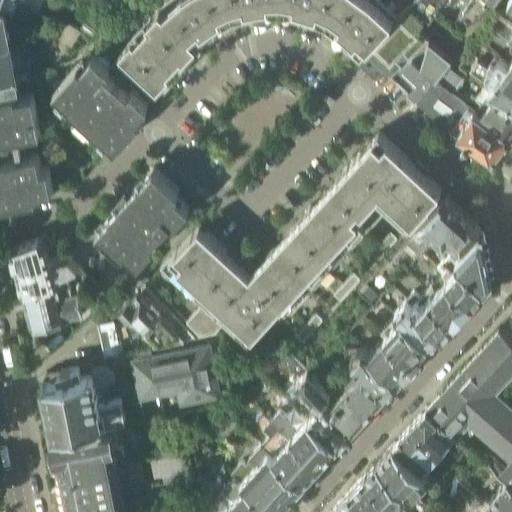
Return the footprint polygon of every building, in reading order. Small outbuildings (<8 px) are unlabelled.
[(136,0),(133,4),(139,10),(149,0),(136,0)] [(215,28),(235,19),(227,0),(168,0),(158,9),(201,48),(213,38),(215,28)] [(264,18),(280,17),(281,0),(227,0),(235,19),(256,11),(264,18)] [(307,23),(322,30),(338,0),(281,0),(280,17),(296,20),(297,20),(299,14),(307,17),(306,23),(307,23)] [(355,58),(356,59),(365,50),(397,17),(378,0),(338,0),(322,30),(335,39),(336,40),(340,36),(346,42),(342,46),(346,49),(357,49),(360,52),(355,58)] [(412,0),(409,4),(425,19),(429,21),(443,2),(444,0),(412,0)] [(444,0),(443,2),(446,4),(441,11),(454,20),(466,0),(444,0)] [(466,0),(454,20),(459,23),(463,18),(469,23),(480,17),(491,0),(466,0)] [(108,18),(112,9),(100,4),(96,13),(108,18)] [(365,50),(384,68),(434,115),(453,91),(455,89),(467,72),(451,61),(452,59),(429,41),(429,40),(417,31),(425,19),(409,4),(397,17),(365,50)] [(0,41),(16,38),(9,5),(0,7),(0,41)] [(33,5),(31,12),(45,16),(47,10),(33,5)] [(163,90),(201,48),(158,9),(120,50),(163,90)] [(484,33),(506,48),(511,52),(511,25),(497,15),(484,33)] [(102,32),(108,38),(117,28),(111,21),(102,32)] [(0,88),(10,86),(20,84),(19,78),(31,76),(27,57),(26,57),(22,38),(24,37),(23,36),(16,38),(0,41),(0,88)] [(511,52),(506,48),(501,55),(485,44),(479,40),(472,51),(477,54),(511,78),(511,52)] [(376,77),(384,68),(365,50),(356,59),(376,77)] [(129,91),(114,77),(107,71),(110,68),(93,53),(81,66),(77,63),(54,89),(69,102),(68,103),(100,133),(101,132),(116,146),(140,120),(136,117),(148,103),(132,88),(129,91)] [(494,80),(489,88),(511,104),(511,78),(477,54),(471,64),(483,72),(487,72),(487,75),(494,80)] [(455,89),(453,91),(510,133),(511,130),(511,104),(489,88),(484,85),(475,97),(471,94),(468,98),(455,89)] [(10,86),(0,88),(0,137),(41,129),(33,91),(16,95),(15,90),(11,91),(10,86)] [(453,91),(434,115),(493,157),(501,146),(504,146),(509,139),(508,136),(510,133),(453,91)] [(338,175),(324,190),(368,229),(385,210),(389,207),(369,189),(402,153),(379,131),(368,143),(363,149),(363,148),(338,175)] [(0,192),(2,203),(36,196),(35,191),(53,188),(48,166),(41,167),(38,152),(0,159),(0,192)] [(414,164),(402,153),(369,189),(389,207),(385,210),(405,228),(441,189),(426,174),(429,171),(418,160),(414,164)] [(96,228),(122,252),(125,248),(139,260),(154,244),(150,241),(167,222),(171,219),(174,222),(189,205),(176,193),(179,190),(153,166),(139,181),(139,180),(109,212),(110,213),(96,228)] [(324,190),(286,232),(329,271),(368,229),(324,190)] [(435,235),(452,251),(456,254),(480,228),(468,216),(469,215),(446,194),(443,198),(441,197),(417,222),(418,223),(412,229),(413,230),(404,239),(420,253),(435,235)] [(160,267),(201,304),(240,261),(199,224),(160,267)] [(481,228),(480,228),(456,254),(486,282),(486,281),(493,274),(493,272),(492,272),(491,266),(492,266),(491,264),(490,264),(489,258),(490,258),(489,255),(487,247),(488,247),(487,245),(486,245),(485,239),(486,239),(485,236),(483,231),(484,230),(484,228),(483,228),(483,227),(481,228)] [(391,231),(381,242),(387,247),(397,237),(391,231)] [(286,232),(250,270),(248,273),(281,302),(291,312),(329,271),(286,232)] [(17,265),(22,289),(45,283),(43,273),(53,271),(55,278),(68,271),(79,266),(46,234),(12,247),(16,265),(17,265)] [(387,247),(381,242),(371,252),(377,258),(387,247)] [(436,265),(447,275),(472,298),(486,282),(456,254),(452,251),(445,258),(444,257),(436,265)] [(240,261),(201,304),(186,321),(199,335),(200,335),(214,332),(222,324),(243,343),(281,302),(248,273),(250,270),(240,261)] [(45,283),(22,289),(25,305),(25,306),(27,312),(31,328),(66,320),(65,318),(82,314),(78,294),(73,294),(68,271),(55,278),(53,271),(43,273),(45,283)] [(353,272),(343,282),(350,288),(360,277),(353,272)] [(432,281),(426,287),(456,314),(471,298),(472,298),(447,275),(437,285),(432,281)] [(350,288),(343,282),(333,293),(340,299),(350,288)] [(118,308),(119,310),(129,320),(127,322),(139,335),(141,333),(153,346),(184,339),(184,338),(195,336),(145,283),(141,288),(141,293),(138,290),(131,297),(130,296),(118,308)] [(362,292),(370,300),(377,293),(368,285),(362,292)] [(414,290),(406,299),(440,331),(441,330),(441,331),(456,315),(456,314),(426,287),(419,295),(414,290)] [(395,310),(400,315),(426,339),(432,339),(433,339),(440,331),(406,299),(395,310)] [(316,312),(306,323),(312,329),(322,318),(316,312)] [(400,315),(385,331),(415,358),(420,354),(419,354),(421,351),(421,352),(426,346),(427,346),(426,339),(400,315)] [(98,325),(104,356),(122,352),(120,342),(117,343),(113,322),(98,325)] [(312,329),(306,323),(296,334),(303,340),(312,329)] [(457,434),(463,439),(463,438),(471,430),(486,444),(491,439),(511,457),(503,466),(489,454),(486,458),(485,459),(491,464),(507,478),(511,483),(511,402),(511,401),(511,402),(505,396),(505,395),(504,395),(498,390),(498,389),(497,388),(497,389),(496,389),(506,377),(507,378),(508,377),(507,376),(511,371),(511,337),(500,327),(499,327),(463,367),(444,386),(443,385),(440,389),(440,390),(436,394),(427,404),(426,405),(425,406),(457,434)] [(385,331),(368,349),(398,377),(404,371),(406,368),(408,366),(413,361),(412,361),(413,360),(414,360),(415,358),(385,331)] [(311,370),(297,356),(294,353),(279,339),(271,347),(288,364),(300,375),(294,381),(283,392),(296,404),(304,411),(337,443),(338,443),(352,427),(327,405),(323,401),(331,391),(326,386),(318,378),(311,371),(311,370)] [(54,438),(104,429),(104,424),(125,420),(121,397),(110,399),(106,381),(108,381),(110,380),(111,379),(112,378),(113,377),(114,375),(114,374),(115,372),(114,370),(114,369),(113,368),(112,366),(110,365),(109,365),(107,364),(106,364),(104,364),(91,367),(91,366),(110,362),(111,364),(132,360),(139,397),(177,390),(180,403),(220,395),(210,343),(152,355),(150,346),(122,352),(104,356),(73,362),(74,366),(61,369),(61,368),(57,369),(59,377),(42,381),(43,382),(50,415),(49,415),(50,417),(53,428),(52,429),(53,431),(53,430),(55,438),(54,438)] [(351,359),(361,368),(386,390),(398,377),(368,349),(364,346),(344,346),(345,359),(351,359)] [(361,368),(344,387),(369,409),(386,390),(361,368)] [(326,371),(318,378),(326,386),(334,379),(326,371)] [(344,387),(327,405),(352,427),(369,409),(344,387)] [(280,408),(271,418),(319,463),(320,462),(337,443),(304,411),(296,404),(287,414),(280,408)] [(463,439),(457,434),(425,406),(420,412),(411,422),(439,449),(445,442),(458,454),(467,444),(463,439)] [(270,433),(262,442),(303,480),(319,463),(271,418),(263,426),(270,433)] [(422,467),(439,449),(411,422),(410,422),(409,423),(409,424),(400,434),(399,434),(393,441),(422,467)] [(62,472),(119,461),(125,459),(123,447),(120,444),(117,443),(114,443),(114,442),(121,440),(119,432),(127,430),(131,423),(104,429),(54,438),(55,440),(54,440),(55,442),(57,450),(56,450),(57,451),(57,454),(59,453),(62,472)] [(433,478),(422,467),(393,441),(376,459),(417,496),(433,478)] [(237,476),(275,510),(275,511),(284,501),(303,481),(303,480),(262,442),(248,456),(250,459),(246,463),(242,458),(230,470),(234,473),(237,476)] [(158,456),(162,475),(186,470),(181,451),(158,456)] [(487,469),(491,464),(485,459),(481,456),(477,460),(487,469)] [(404,510),(417,496),(376,459),(365,471),(363,473),(404,510)] [(62,472),(68,501),(123,490),(117,462),(119,461),(62,472)] [(225,482),(222,479),(218,476),(210,485),(213,488),(237,511),(273,511),(275,510),(237,476),(234,473),(225,482)] [(379,511),(401,511),(404,510),(363,473),(351,486),(379,511)] [(511,511),(511,483),(507,478),(484,503),(493,511),(504,511),(505,511),(506,511),(511,511)] [(379,511),(351,486),(340,498),(339,499),(353,511),(379,511)] [(237,511),(213,488),(213,489),(205,498),(219,511),(218,511),(237,511)] [(127,511),(123,490),(68,501),(70,511),(127,511)] [(479,508),(475,511),(506,511),(505,511),(504,511),(493,511),(484,503),(473,493),(468,499),(479,508)] [(353,511),(339,499),(328,511),(329,511),(328,511),(353,511)] [(471,511),(458,500),(452,506),(456,510),(454,511),(471,511)]
